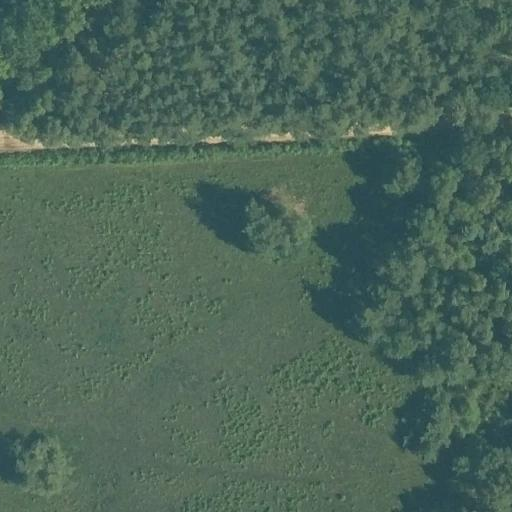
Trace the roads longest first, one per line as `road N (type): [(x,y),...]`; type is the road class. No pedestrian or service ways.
road 1 (track): [(0,147),(511,129)]
road 2 (track): [(117,0),(0,103)]
